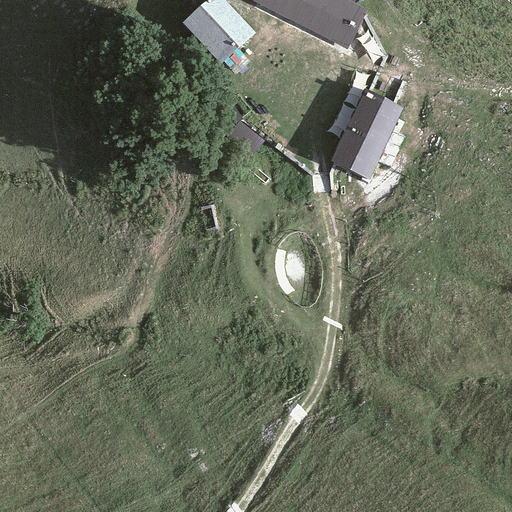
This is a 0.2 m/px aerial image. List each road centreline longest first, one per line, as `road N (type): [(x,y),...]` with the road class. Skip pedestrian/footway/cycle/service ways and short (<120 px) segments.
road 1 (track): [(240,511),(308,404),(338,250),(279,222),(218,138)]
road 2 (track): [(218,138),(134,0)]
